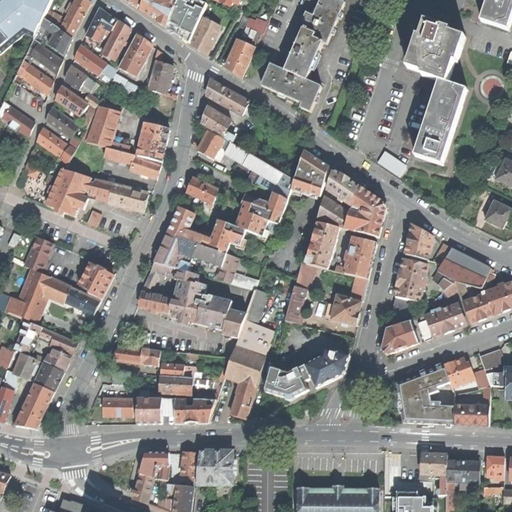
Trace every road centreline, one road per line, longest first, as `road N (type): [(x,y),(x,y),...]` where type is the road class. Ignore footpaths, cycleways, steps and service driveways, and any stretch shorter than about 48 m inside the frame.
road 1 (residential): [(197,65),(176,173),(65,415),(68,451)]
road 2 (tertiary): [(68,451),(138,439),(323,436)]
road 3 (residential): [(197,65),(256,97),(349,169)]
road 4 (residential): [(349,169),(413,0)]
road 5 (residential): [(364,380),(403,204)]
road 6 (residential): [(98,0),(23,163)]
road 7 (tertiary): [(350,435),(511,443)]
road 8 (residential): [(511,325),(364,380)]
road 9 (residential): [(403,204),(511,261)]
